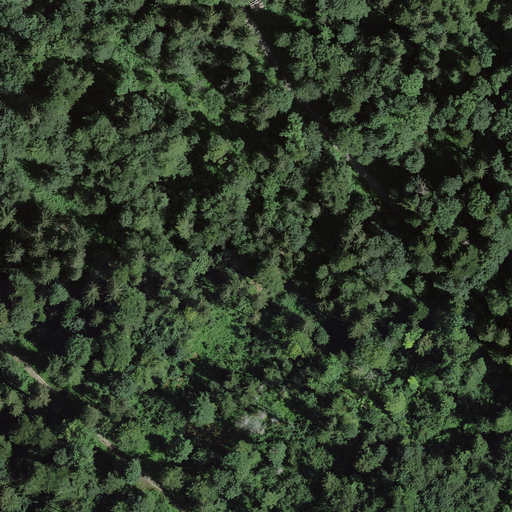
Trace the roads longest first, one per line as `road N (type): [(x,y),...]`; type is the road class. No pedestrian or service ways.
road 1 (track): [(231,0),(366,174),(423,219),(511,254)]
road 2 (track): [(182,511),(0,346)]
